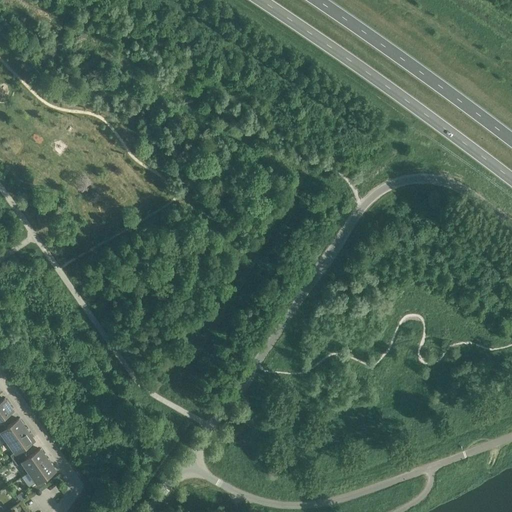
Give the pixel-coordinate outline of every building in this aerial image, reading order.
[(0,417),(12,409),(4,399),(0,401),(0,417)] [(26,429),(19,419),(6,428),(2,423),(0,424),(0,433),(6,443),(26,429)] [(33,439),(26,429),(6,443),(13,453),(10,455),(14,460),(24,453),(20,448),(33,439)] [(47,459),(40,449),(27,458),(24,453),(14,460),(17,465),(20,463),(28,473),(47,459)] [(54,469),(47,459),(28,473),(35,483),(31,485),(35,491),(45,483),(42,478),(54,469)]
